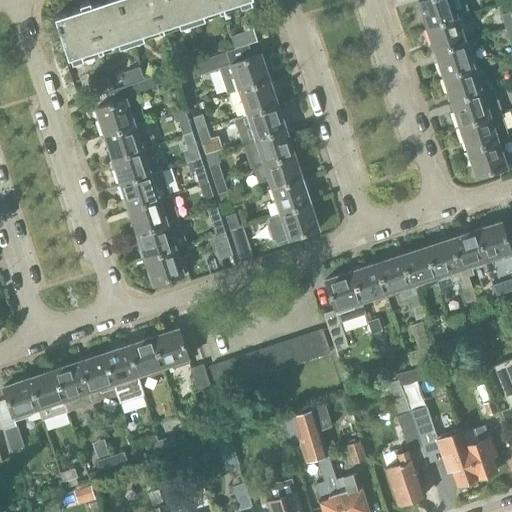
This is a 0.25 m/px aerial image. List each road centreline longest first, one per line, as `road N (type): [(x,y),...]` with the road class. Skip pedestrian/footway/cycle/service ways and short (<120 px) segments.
road 1 (residential): [(120,312),(15,0)]
road 2 (residential): [(120,312),(364,232)]
road 3 (residential): [(288,0),(364,232)]
road 4 (residential): [(460,201),(426,165),(372,0)]
road 5 (residential): [(34,341),(0,216)]
